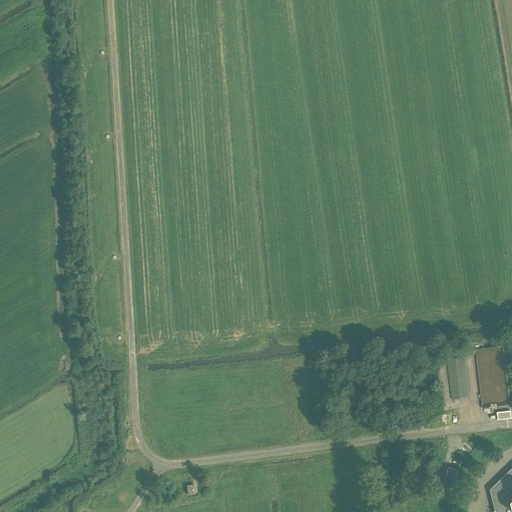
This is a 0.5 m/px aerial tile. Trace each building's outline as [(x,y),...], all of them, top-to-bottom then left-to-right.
[(456,360),(437,362),(442,399),(461,396),(456,360)] [(511,418),(511,412),(511,411),(498,412),(499,420),(511,418)] [(465,443),(457,452),(465,459),(473,449),(465,443)] [(453,489),(460,469),(450,466),(444,485),(453,489)] [(511,511),(511,469),(499,483),(500,484),(494,491),(496,499),(494,500),(496,511),(511,511)]
